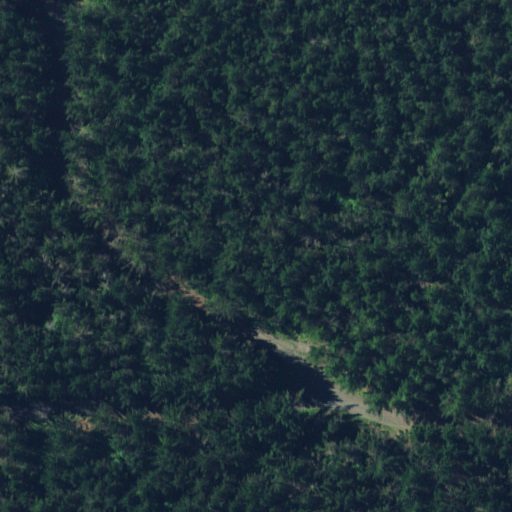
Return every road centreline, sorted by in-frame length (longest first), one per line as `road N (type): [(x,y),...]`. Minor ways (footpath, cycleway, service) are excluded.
road 1 (track): [(31,0),(54,37),(51,115),(63,177),(173,292),(310,382)]
road 2 (track): [(310,382),(0,394)]
road 3 (track): [(511,405),(310,382)]
